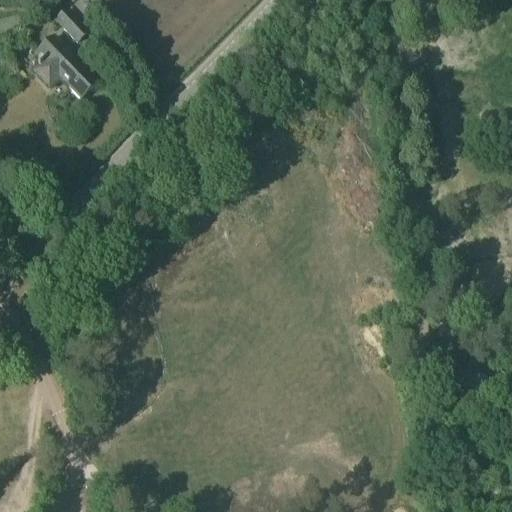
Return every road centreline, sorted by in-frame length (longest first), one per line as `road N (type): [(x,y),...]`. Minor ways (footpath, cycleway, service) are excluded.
road 1 (tertiary): [(0,289),(280,0)]
road 2 (unknown): [(148,137),(113,47),(84,0)]
